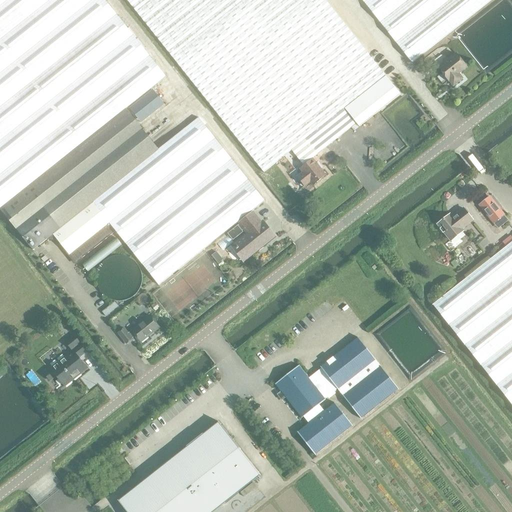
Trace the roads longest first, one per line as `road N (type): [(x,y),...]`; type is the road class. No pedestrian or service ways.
road 1 (tertiary): [(0,492),(511,83)]
road 2 (unknown): [(352,0),(490,175),(511,192)]
road 3 (unknown): [(299,246),(150,52)]
road 4 (unknown): [(144,375),(44,243)]
